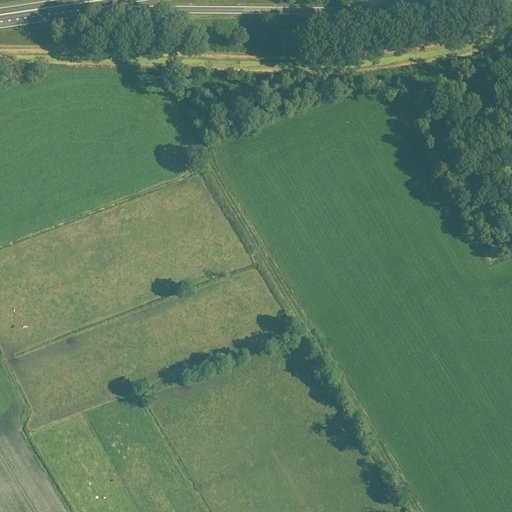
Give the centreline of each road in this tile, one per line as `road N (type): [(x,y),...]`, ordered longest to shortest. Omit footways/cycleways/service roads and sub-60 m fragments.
road 1 (track): [(416,511),(207,171)]
road 2 (trunk): [(59,8),(323,12)]
